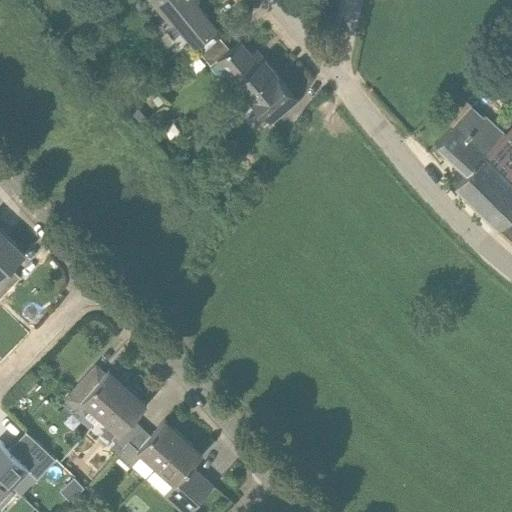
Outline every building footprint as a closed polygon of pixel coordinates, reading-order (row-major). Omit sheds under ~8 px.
[(98,0),(114,16),(122,7),(115,0),(98,0)] [(172,57),(190,42),(193,45),(215,25),(193,0),(148,0),(169,24),(154,36),(172,57)] [(234,84),(258,64),(239,41),(229,49),(219,37),(200,52),(210,64),(216,59),(235,81),(233,83),(234,84)] [(240,113),(252,102),(270,123),(298,100),(263,59),(258,64),(234,84),(243,94),(231,103),(240,113)] [(452,125),(437,143),(466,170),(454,184),(498,227),(511,210),(511,126),(507,133),(504,130),(485,113),(483,115),(471,104),(452,125)] [(141,126),(148,119),(137,108),(130,114),(141,126)] [(511,210),(498,227),(511,239),(511,210)] [(0,299),(12,310),(32,289),(10,268),(25,252),(7,234),(0,240),(0,299)] [(91,408),(100,416),(128,385),(109,368),(95,383),(85,375),(66,397),(86,415),(91,408)] [(122,448),(143,427),(133,418),(147,402),(128,385),(100,416),(117,432),(111,438),(122,448)] [(141,454),(155,466),(183,435),(164,418),(150,434),(143,427),(122,448),(116,453),(130,466),(141,454)] [(167,489),(178,498),(198,477),(188,468),(202,452),(183,435),(155,466),(173,482),(167,489)] [(34,474),(44,464),(22,443),(14,452),(0,439),(0,474),(12,486),(28,468),(34,474)] [(0,510),(2,509),(0,507),(0,497),(12,486),(0,474),(0,510)]
